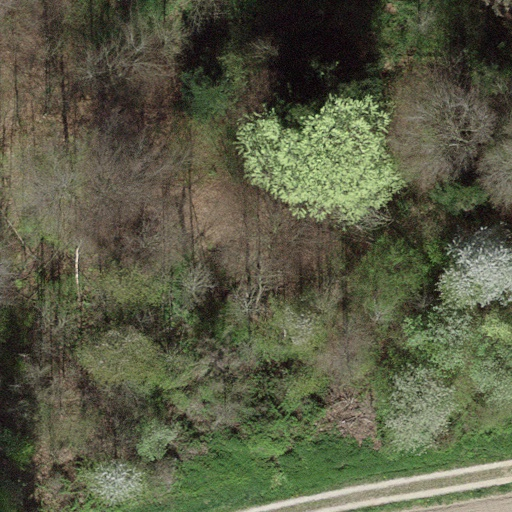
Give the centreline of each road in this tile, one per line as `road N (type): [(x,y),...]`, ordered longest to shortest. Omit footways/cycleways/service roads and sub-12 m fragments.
road 1 (track): [(300,0),(91,48),(0,133)]
road 2 (track): [(330,511),(511,477)]
